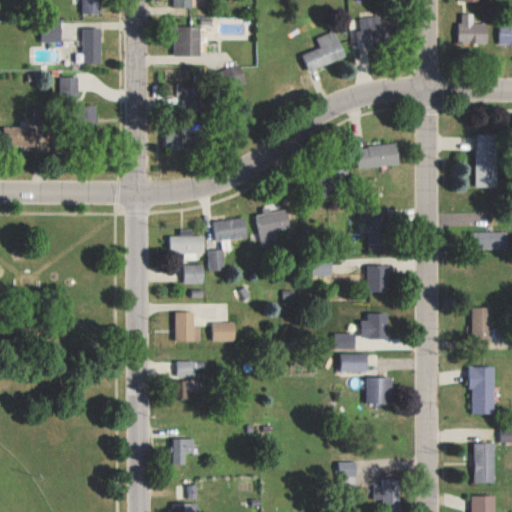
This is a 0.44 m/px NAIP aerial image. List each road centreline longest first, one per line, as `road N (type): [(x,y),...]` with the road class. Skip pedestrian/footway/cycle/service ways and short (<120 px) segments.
road 1 (residential): [(0,193),(195,190),(345,100),(395,89),(511,90)]
road 2 (residential): [(135,511),(132,0)]
road 3 (residential): [(424,511),(423,0)]
